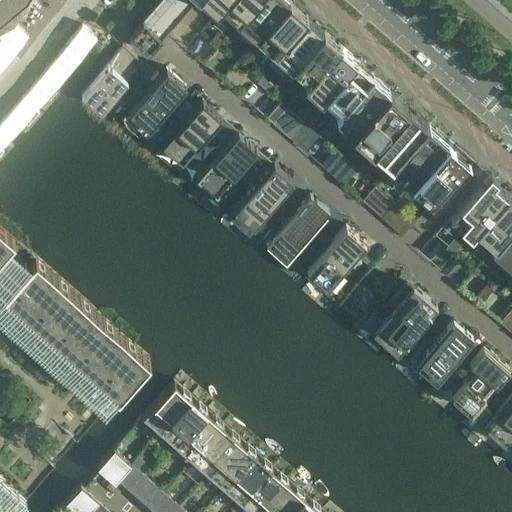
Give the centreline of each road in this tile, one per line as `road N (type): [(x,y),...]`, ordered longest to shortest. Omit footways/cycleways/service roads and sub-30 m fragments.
road 1 (residential): [(511,350),(167,46)]
road 2 (tertiary): [(511,116),(380,0)]
road 3 (residential): [(81,0),(0,92)]
